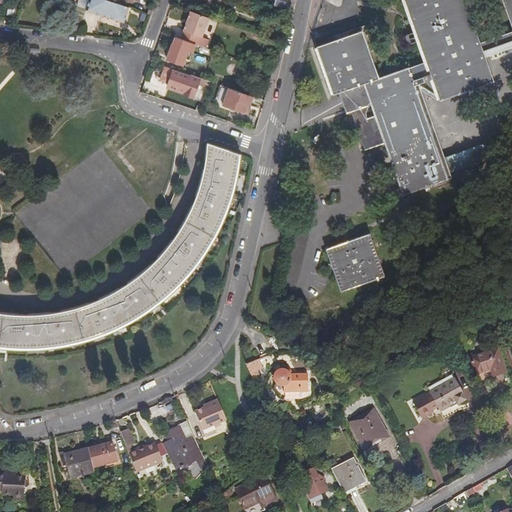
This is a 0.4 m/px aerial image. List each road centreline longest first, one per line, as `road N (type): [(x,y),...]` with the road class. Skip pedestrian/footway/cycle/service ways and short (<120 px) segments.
road 1 (residential): [(271,150),(231,322),(201,363),(78,419),(0,436)]
road 2 (residential): [(193,125),(175,213),(136,262),(74,294),(0,298)]
road 3 (residential): [(271,150),(305,0)]
road 4 (residential): [(0,32),(133,53)]
